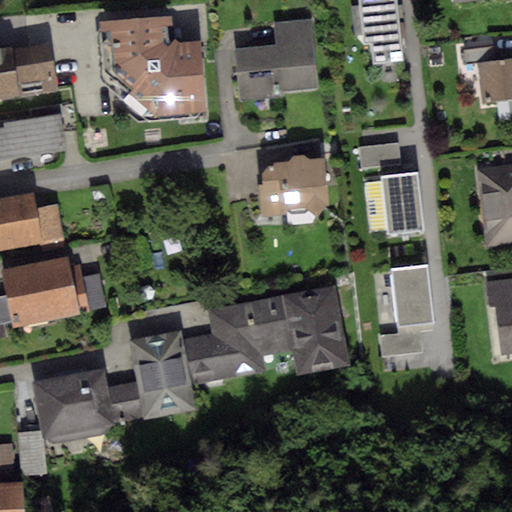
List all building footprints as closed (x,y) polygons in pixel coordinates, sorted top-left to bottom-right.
[(358,0),(362,45),(370,45),(372,65),(403,62),(397,0),(358,0)] [(173,21),(102,24),(102,80),(148,125),(206,123),(204,47),(174,49),(173,21)] [(277,48),(234,51),(239,108),(278,104),(277,94),(320,90),(314,22),(275,26),(277,48)] [(16,37),(0,39),(0,99),(61,90),(53,38),(17,43),(16,37)] [(477,63),(496,61),(494,46),(463,50),(465,65),(477,63)] [(477,63),(481,103),(511,98),(511,58),(496,61),(477,63)] [(5,128),(0,128),(0,158),(64,152),(60,116),(4,122),(5,128)] [(398,143),(359,147),(362,168),(400,163),(398,143)] [(288,161),(274,162),(274,165),(269,165),(261,174),(262,185),(258,185),(261,217),(284,215),(286,210),(304,208),(316,218),(329,205),(325,158),(309,159),(303,154),(293,155),(288,161)] [(511,165),(478,170),(486,248),(511,245),(511,165)] [(418,173),(380,178),(386,236),(425,232),(418,173)] [(0,250),(61,239),(56,207),(37,211),(33,191),(0,196),(0,250)] [(1,269),(5,293),(11,327),(89,314),(89,310),(83,277),(81,263),(68,266),(67,258),(1,269)] [(430,266),(391,269),(396,328),(436,324),(430,266)] [(100,274),(83,277),(89,310),(106,307),(100,274)] [(493,301),(511,298),(511,278),(487,281),(490,302),(493,301)] [(207,310),(212,334),(220,379),(266,370),(263,355),(292,349),(298,377),(352,366),(335,283),(207,310)] [(5,293),(0,293),(0,328),(11,327),(5,293)] [(511,298),(493,301),(500,354),(511,352),(511,298)] [(180,332),(129,341),(137,382),(108,387),(116,424),(196,410),(192,384),(220,379),(212,334),(182,340),(180,332)] [(420,332),(381,336),(383,356),(422,352),(420,332)] [(104,369),(32,384),(44,438),(59,445),(117,432),(116,424),(108,387),(104,369)] [(41,432),(19,433),(21,476),(43,475),(41,432)] [(12,444),(0,444),(0,483),(14,483),(12,444)] [(0,483),(0,511),(22,511),(22,483),(14,483),(0,483)]
